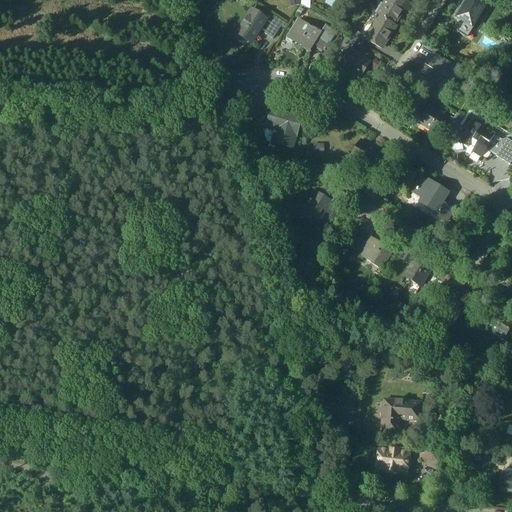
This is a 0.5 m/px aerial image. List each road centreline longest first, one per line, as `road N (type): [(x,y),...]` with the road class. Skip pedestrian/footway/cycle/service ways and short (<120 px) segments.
road 1 (track): [(190,0),(322,499)]
road 2 (residential): [(427,511),(247,493)]
road 3 (residential): [(505,207),(368,121)]
road 4 (residential): [(368,121),(444,0)]
road 5 (residential): [(368,121),(315,91),(254,80)]
